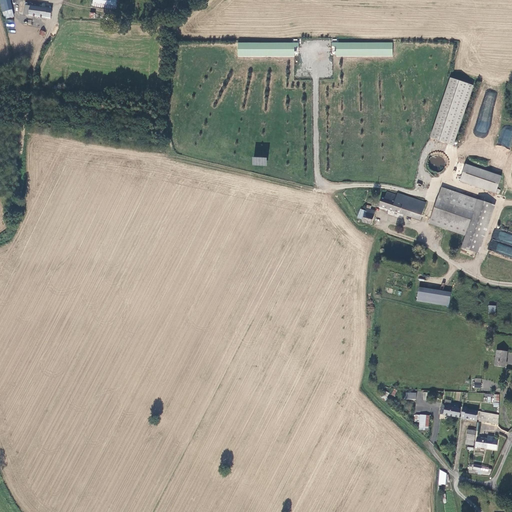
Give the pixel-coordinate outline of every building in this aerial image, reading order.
[(0,3),(2,13),(12,11),(9,0),(4,0),(0,1),(0,3)] [(117,0),(93,0),(93,6),(115,10),(117,0)] [(50,18),(52,8),(28,4),(28,2),(25,1),(23,13),(50,18)] [(239,55),(295,55),(295,46),(299,46),(299,43),(238,44),(239,55)] [(337,47),(337,56),(393,55),(393,43),(332,44),(332,47),(337,47)] [(447,79),(428,139),(451,146),(470,86),(447,79)] [(489,118),(494,94),(485,92),(477,131),(487,133),(490,118),(489,118)] [(252,165),(266,166),(267,157),(252,157),(252,165)] [(464,165),(458,181),(494,193),(500,176),(464,165)] [(490,204),(440,188),(428,224),(465,236),(463,242),(461,245),(461,248),(475,252),(490,204)] [(425,204),(395,195),(395,197),(385,193),(383,200),(380,199),(377,207),(419,221),(425,204)] [(362,223),(371,226),(375,212),(370,210),(366,209),(365,212),(362,220),(362,223)] [(356,218),(362,220),(365,212),(359,210),(356,218)] [(511,235),(494,230),(488,251),(511,257),(511,235)] [(451,293),(419,288),(417,302),(449,307),(451,293)] [(506,353),(494,351),(493,367),(504,368),(506,353)] [(385,390),(380,395),(384,400),(386,397),(385,396),(388,392),(385,390)] [(492,402),(492,394),(484,394),(484,397),(487,397),(487,402),(492,402)] [(459,409),(455,408),(456,404),(449,403),(449,404),(440,403),(438,413),(457,417),(459,409)] [(464,409),(462,418),(476,421),(477,412),(464,409)] [(478,422),(496,426),(497,416),(479,412),(478,422)] [(417,429),(426,430),(427,415),(418,414),(418,421),(417,429)] [(473,439),(474,431),(466,430),(463,444),(471,445),(472,439),(473,439)] [(486,438),(480,437),(480,441),(475,440),(474,446),(494,450),(496,440),(490,439),(490,436),(486,435),(486,438)] [(438,484),(446,485),(447,471),(439,471),(438,484)]
